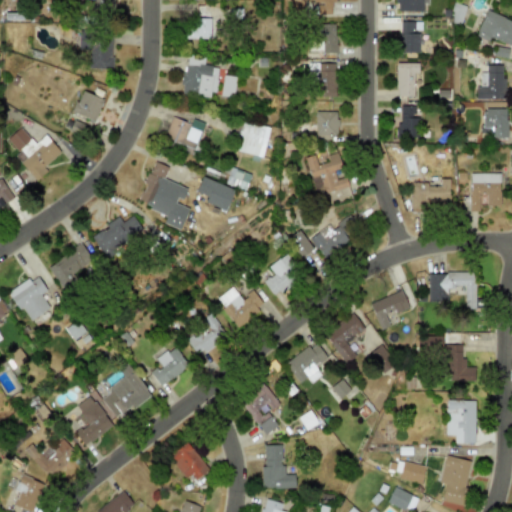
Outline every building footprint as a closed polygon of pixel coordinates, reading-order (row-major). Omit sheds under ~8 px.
[(311,0),(312,3),(315,3),(315,14),(330,14),(330,1),(335,1),(335,0),(311,0)] [(421,11),(421,0),(395,0),(395,10),(421,11)] [(461,20),(460,4),(451,4),(451,21),(461,20)] [(511,21),(484,10),(474,35),(487,41),(488,37),(511,47),(511,21)] [(209,18),(185,18),(185,38),(208,38),(209,18)] [(419,21),(399,21),(398,52),(418,52),(419,21)] [(335,23),(311,23),(311,51),(334,52),(335,23)] [(77,48),(88,48),(87,68),(110,69),(111,33),(77,32),(77,48)] [(180,94),(212,97),(216,66),(203,65),(203,57),(184,55),(180,94)] [(334,96),(335,63),(307,62),(306,96),(334,96)] [(412,96),(412,73),(417,73),(417,62),(395,62),(394,96),(412,96)] [(502,64),(485,65),(485,72),(478,72),(479,87),(474,87),(475,99),(503,98),(502,64)] [(219,95),(231,97),(235,77),(222,74),(219,95)] [(93,121),(102,99),(80,90),(71,112),(93,121)] [(415,105),(397,106),(398,137),(416,137),(415,105)] [(505,108),(481,108),(482,133),(491,133),(491,138),(506,138),(505,108)] [(336,137),(336,111),(314,111),(314,136),(336,137)] [(189,125),(171,116),(160,139),(189,153),(194,142),(183,137),(189,125)] [(274,128),(240,121),(233,150),(261,156),(263,149),(269,150),(274,128)] [(60,152),(44,134),(34,143),(19,127),(5,139),(17,152),(13,156),(33,177),(60,152)] [(323,194),(347,187),(344,176),(335,179),(333,169),(340,167),(336,152),(325,155),(327,161),(316,164),(313,154),(303,157),(309,178),(318,175),(323,194)] [(179,229),(188,206),(180,203),(186,188),(162,179),(167,166),(152,161),(143,184),(136,202),(165,214),(161,223),(179,229)] [(223,182),(243,190),(249,174),(230,166),(223,182)] [(499,173),(469,173),(468,211),(478,211),(478,205),(498,205),(499,173)] [(0,177),(0,206),(13,199),(0,177)] [(232,188),(199,177),(194,193),(205,196),(203,203),(225,210),(232,188)] [(448,179),(438,179),(438,185),(427,186),(427,182),(409,182),(410,207),(448,206),(448,179)] [(121,222),(117,216),(104,224),(105,227),(90,236),(104,258),(142,233),(131,215),(121,222)] [(310,238),(321,257),(354,237),(343,218),(310,238)] [(299,257),(311,249),(298,230),(287,237),(299,257)] [(45,266),(61,289),(75,279),(71,274),(91,260),(79,243),(45,266)] [(267,266),(272,274),(262,280),(271,295),(300,277),(285,254),(267,266)] [(426,272),(426,300),(445,300),(445,286),(464,286),(464,309),(474,309),(474,273),(426,272)] [(45,290),(35,274),(8,290),(26,321),(48,308),(40,294),(45,290)] [(251,290),(240,299),(230,286),(214,298),(236,326),(263,306),(251,290)] [(368,303),(379,329),(388,326),(384,316),(407,306),(400,290),(368,303)] [(0,317),(8,312),(0,301),(0,317)] [(322,336),(346,363),(355,354),(345,343),(363,326),(349,311),(322,336)] [(225,332),(207,314),(200,321),(203,324),(185,342),(199,357),(225,332)] [(70,340),(84,334),(78,321),(65,326),(70,340)] [(440,336),(418,336),(418,341),(424,341),(424,345),(441,345),(440,336)] [(297,383),(306,378),(309,382),(320,376),(313,365),(325,358),(315,342),(284,361),(297,383)] [(367,354),(381,373),(394,363),(379,344),(367,354)] [(473,381),(473,366),(462,366),(462,344),(445,344),(444,380),(473,381)] [(155,359),(159,364),(149,373),(160,386),(187,364),(172,346),(155,359)] [(148,393),(125,363),(117,370),(123,377),(98,396),(115,419),(148,393)] [(238,403),(263,434),(276,424),(267,412),(278,404),(262,384),(238,403)] [(74,405),(80,413),(73,418),(79,426),(72,431),(84,446),(111,425),(88,394),(74,405)] [(444,435),(453,435),(453,442),(472,443),(474,400),(445,399),(444,435)] [(297,417),(304,430),(316,423),(308,410),(297,417)] [(22,450),(49,478),(74,454),(58,437),(39,455),(29,444),(22,450)] [(189,474),(193,479),(206,470),(186,441),(167,454),(184,478),(189,474)] [(293,487),(293,474),(284,474),(283,466),(280,466),(280,444),(263,445),(263,466),(259,466),(260,488),(293,487)] [(470,461),(444,455),(438,482),(444,483),(440,500),(459,505),(470,461)] [(397,478),(420,483),(424,466),(402,461),(397,478)] [(13,489),(17,492),(11,504),(30,511),(43,484),(20,474),(13,489)] [(409,511),(416,497),(392,486),(386,501),(409,511)] [(119,511),(131,504),(122,491),(93,511),(119,511)] [(258,511),(281,511),(284,504),(262,498),(258,511)] [(198,511),(200,506),(182,500),(178,511),(198,511)]
